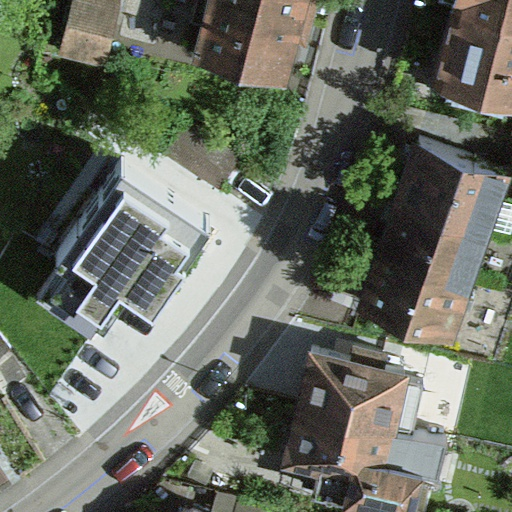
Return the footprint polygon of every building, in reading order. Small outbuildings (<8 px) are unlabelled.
[(119,0),(68,0),(56,48),(104,61),(119,0)] [(311,0),(206,0),(194,48),(293,73),(311,0)] [(449,0),(431,72),(511,92),(511,8),(480,0),(449,0)] [(511,0),(480,0),(511,8),(511,0)] [(511,168),(511,161),(422,131),(363,301),(455,333),(511,168)] [(214,215),(118,149),(67,223),(163,289),(214,215)] [(414,351),(312,329),(286,452),(320,460),(314,485),(417,507),(428,458),(393,450),(414,351)] [(0,446),(0,472),(12,465),(0,446)] [(162,511),(227,511),(167,495),(162,511)]
